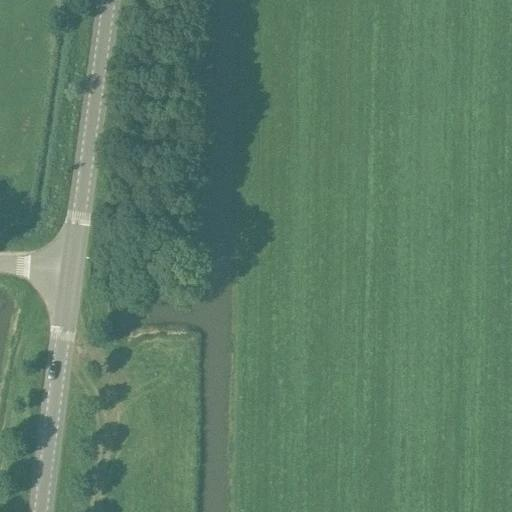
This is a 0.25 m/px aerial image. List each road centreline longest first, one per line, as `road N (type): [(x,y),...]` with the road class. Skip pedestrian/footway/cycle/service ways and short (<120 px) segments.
road 1 (tertiary): [(71,266),(106,0)]
road 2 (tertiary): [(39,511),(71,266)]
road 3 (track): [(98,511),(109,374),(88,352),(59,340)]
